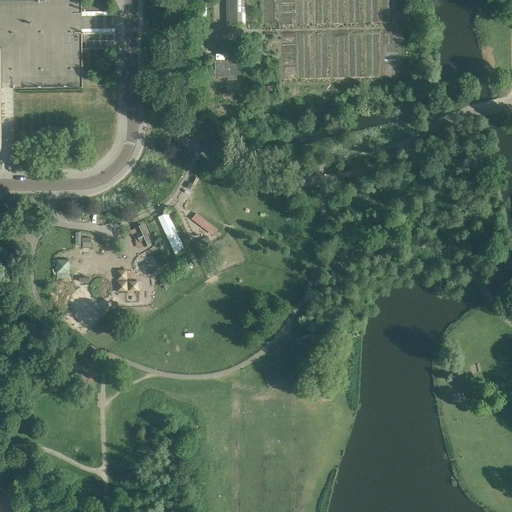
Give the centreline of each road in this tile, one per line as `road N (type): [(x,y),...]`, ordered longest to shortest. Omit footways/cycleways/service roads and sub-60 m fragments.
road 1 (unclassified): [(0,187),(98,180),(129,154),(134,120)]
road 2 (residential): [(134,120),(131,0)]
